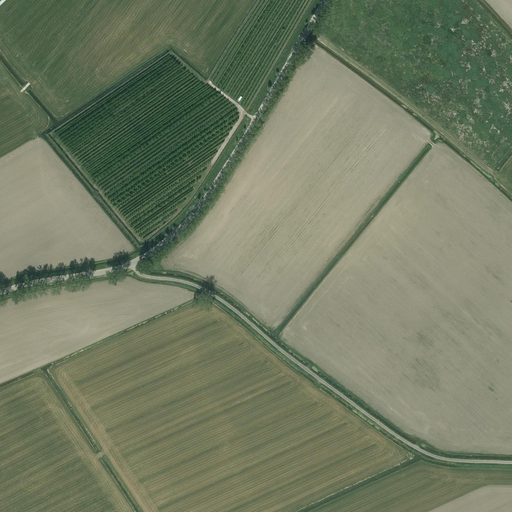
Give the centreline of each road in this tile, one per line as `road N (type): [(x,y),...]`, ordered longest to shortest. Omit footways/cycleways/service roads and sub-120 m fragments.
road 1 (unclassified): [(130,262),(139,274),(202,287),(401,440),(435,455),(511,462)]
road 2 (unclassified): [(130,262),(191,209),(318,0)]
road 3 (unclassified): [(0,288),(130,262)]
